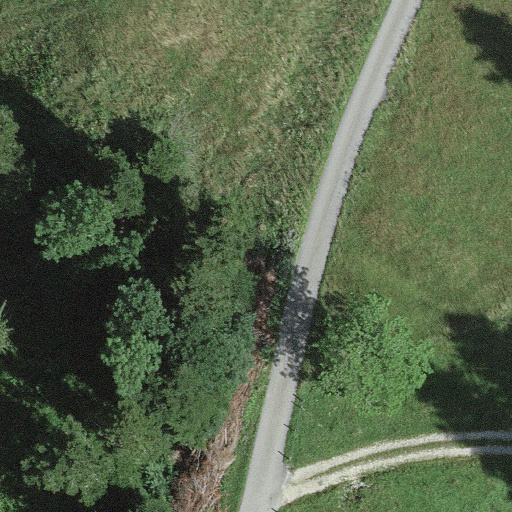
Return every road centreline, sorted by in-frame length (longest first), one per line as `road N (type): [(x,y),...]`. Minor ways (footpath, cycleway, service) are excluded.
road 1 (track): [(254,511),(315,237),(408,0)]
road 2 (track): [(258,496),(378,455),(511,443)]
